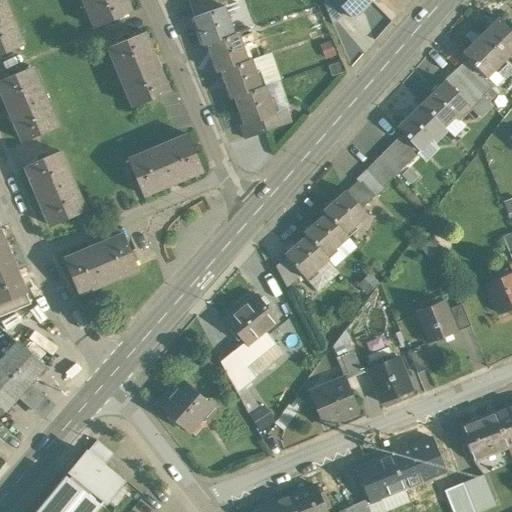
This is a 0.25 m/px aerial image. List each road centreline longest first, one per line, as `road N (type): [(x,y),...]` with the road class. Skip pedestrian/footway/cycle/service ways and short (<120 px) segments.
road 1 (residential): [(203,502),(511,377)]
road 2 (secondary): [(249,218),(443,0)]
road 3 (residential): [(249,218),(154,0)]
road 4 (secondary): [(108,378),(249,218)]
road 5 (residential): [(36,255),(209,181)]
road 6 (secondary): [(0,500),(108,378)]
road 7 (residential): [(108,378),(203,502)]
road 8 (residential): [(108,378),(36,255)]
